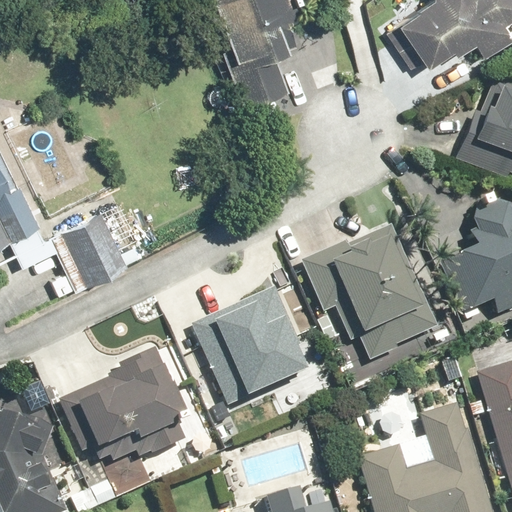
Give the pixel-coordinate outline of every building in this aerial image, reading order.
[(205,0),(247,107),(283,93),(269,58),(289,50),(279,26),(297,19),(290,0),(205,0)] [(420,0),(419,3),(387,25),(415,66),(442,48),(446,54),(466,40),(476,54),(496,40),(487,27),(511,9),(511,6),(507,0),(420,0)] [(473,109),(453,159),(503,179),(504,175),(511,178),(511,90),(492,83),(480,112),(473,109)] [(0,242),(1,242),(16,268),(48,253),(67,292),(120,267),(91,215),(38,238),(14,188),(9,191),(0,170),(0,242)] [(511,224),(507,228),(496,205),(483,198),(470,204),(463,220),(466,228),(460,231),(465,246),(446,254),(460,309),(484,300),(492,314),(511,304),(511,224)] [(341,239),(295,258),(320,314),(338,305),(362,359),(390,347),(388,344),(429,327),(384,226),(343,244),(341,239)] [(268,287),(184,325),(222,408),(306,370),(268,287)] [(113,371),(51,399),(78,460),(89,455),(92,461),(103,456),(106,462),(129,451),(131,457),(143,452),(145,454),(178,439),(171,422),(183,417),(150,345),(109,363),(113,371)] [(511,360),(471,373),(510,506),(511,505),(511,360)] [(457,431),(449,403),(414,413),(429,461),(400,470),(393,445),(352,457),(368,511),(486,511),(462,430),(457,431)] [(0,511),(59,511),(35,458),(46,427),(13,415),(11,422),(0,417),(0,511)] [(295,511),(291,511),(285,490),(255,499),(258,511),(324,511),(322,504),(295,511)]
